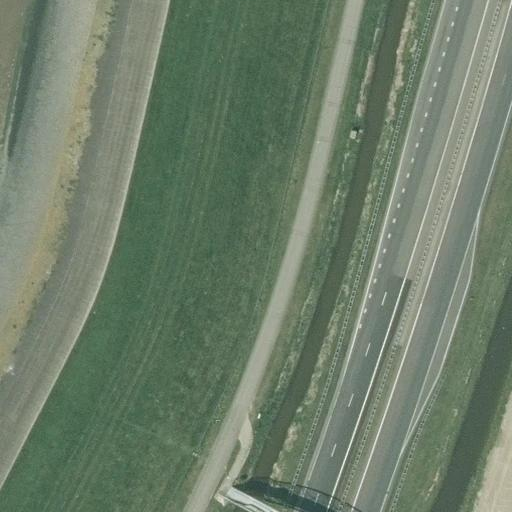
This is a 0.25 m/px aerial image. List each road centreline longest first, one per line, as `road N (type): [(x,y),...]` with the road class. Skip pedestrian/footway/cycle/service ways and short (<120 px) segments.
road 1 (trunk): [(471,0),(372,329),(307,511)]
road 2 (unclassified): [(194,511),(279,302),(354,0)]
road 3 (trunk): [(368,511),(511,52)]
